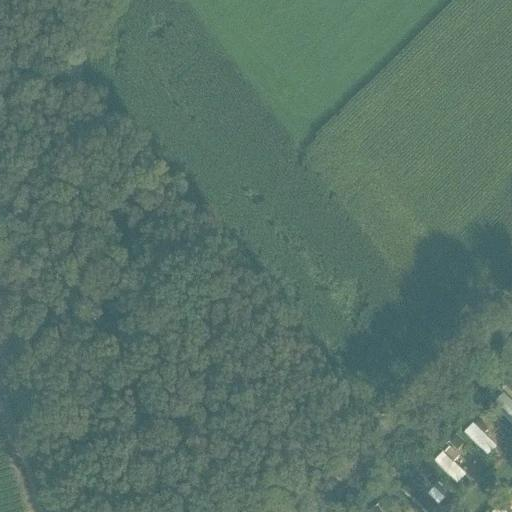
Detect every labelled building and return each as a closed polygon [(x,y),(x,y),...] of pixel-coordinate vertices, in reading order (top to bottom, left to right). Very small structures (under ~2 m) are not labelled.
[(173,306),(158,346),(174,353),(182,326),(202,334),(208,319),(173,306)] [(511,404),(501,414),(511,425),(511,404)] [(484,410),(478,416),(485,423),(491,417),(484,410)] [(488,457),(497,447),(475,425),(465,435),(488,457)] [(456,441),(449,448),(457,455),(463,448),(456,441)] [(457,484),(465,476),(452,463),(443,471),(457,484)] [(422,464),(418,469),(424,474),(428,470),(422,464)]
